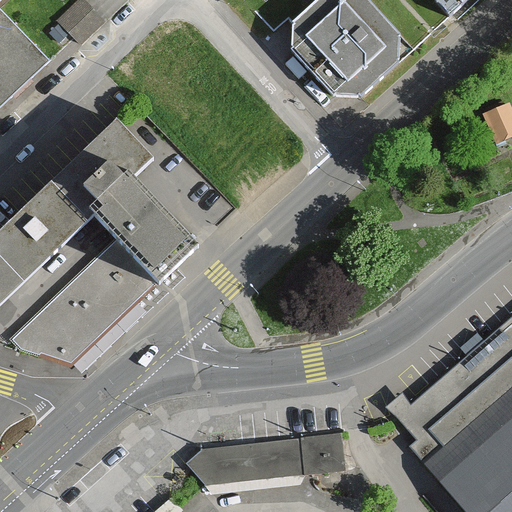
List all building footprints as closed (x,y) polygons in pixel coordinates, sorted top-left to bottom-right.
[(0,0),(0,11),(12,0),(0,0)] [(346,111),(409,54),(361,0),(353,9),(344,0),(332,0),(302,28),(302,59),(346,111)] [(432,0),(451,22),(475,0),(432,0)] [(101,23),(81,2),(58,22),(78,44),(101,23)] [(0,113),(54,63),(18,24),(0,40),(0,113)] [(511,139),(511,114),(508,106),(484,116),(496,146),(511,139)] [(113,123),(0,229),(0,259),(24,281),(99,208),(102,205),(88,185),(109,165),(121,176),(129,169),(148,188),(149,159),(113,123)] [(88,185),(102,205),(99,208),(123,232),(162,272),(196,240),(148,188),(129,169),(121,176),(109,165),(88,185)] [(162,272),(123,232),(11,342),(73,363),(162,272)] [(0,304),(24,281),(0,259),(0,304)] [(408,396),(391,410),(418,441),(410,448),(465,511),(511,511),(511,324),(417,406),(408,396)] [(343,436),(299,441),(303,478),(347,474),(343,436)] [(185,467),(204,489),(303,478),(299,441),(206,450),(185,467)] [(184,511),(173,500),(160,511),(184,511)]
